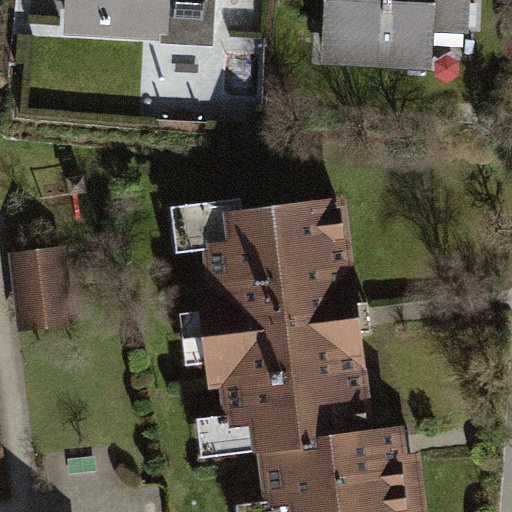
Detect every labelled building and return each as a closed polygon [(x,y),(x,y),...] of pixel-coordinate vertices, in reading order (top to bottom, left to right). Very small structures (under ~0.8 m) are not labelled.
[(221,0),(64,0),(63,33),(220,40),(221,0)] [(255,0),(222,0),(221,93),(270,94),(271,32),(255,31),(255,0)] [(312,0),(312,49),(455,51),(455,0),(312,0)] [(310,430),(362,425),(340,198),(184,213),(207,451),(248,447),(312,440),(310,430)] [(362,425),(310,430),(312,440),(248,447),(253,511),(418,511),(411,421),(362,425)]
